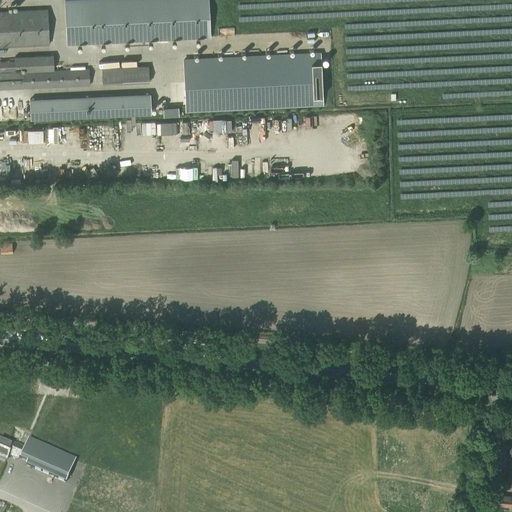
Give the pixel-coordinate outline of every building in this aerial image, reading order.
[(208,0),(79,0),(64,1),(67,43),(210,36),(208,0)] [(47,11),(0,12),(0,46),(49,44),(47,11)] [(322,54),(185,59),(187,110),(324,104),(322,54)] [(0,88),(90,85),(89,69),(56,70),(55,55),(14,57),(14,61),(0,61),(0,88)] [(149,66),(102,68),(103,84),(150,82),(149,66)] [(149,96),(29,101),(30,121),(150,116),(149,96)] [(194,120),(194,146),(206,146),(207,121),(194,120)] [(27,125),(28,137),(54,136),(54,124),(27,125)] [(130,149),(131,131),(119,131),(119,148),(130,149)] [(348,143),(359,143),(359,132),(347,133),(348,143)] [(56,169),(66,168),(66,158),(56,158),(56,169)] [(202,159),(196,160),(199,172),(205,171),(202,159)] [(208,173),(234,172),(233,160),(207,160),(208,173)] [(11,244),(0,244),(0,254),(12,253),(11,244)] [(0,511),(12,511),(18,447),(0,441),(0,511)] [(420,486),(415,511),(435,511),(440,490),(420,486)] [(511,496),(500,496),(499,506),(511,507),(511,496)]
